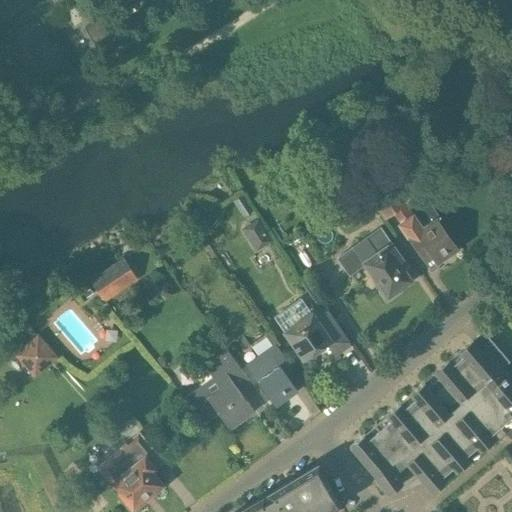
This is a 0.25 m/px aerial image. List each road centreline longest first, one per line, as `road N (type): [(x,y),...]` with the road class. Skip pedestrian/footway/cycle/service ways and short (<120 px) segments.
road 1 (residential): [(320,430),(511,267)]
road 2 (residential): [(197,511),(320,430)]
